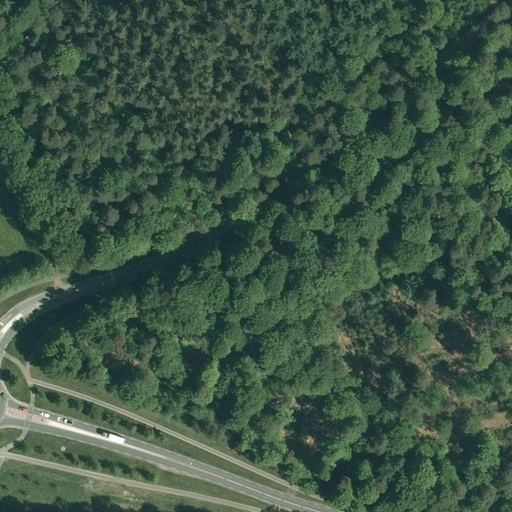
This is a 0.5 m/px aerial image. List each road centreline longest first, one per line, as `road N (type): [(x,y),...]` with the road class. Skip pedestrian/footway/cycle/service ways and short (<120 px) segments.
road 1 (secondary): [(0,338),(46,301),(199,243),(511,4)]
road 2 (primary): [(325,511),(0,412)]
